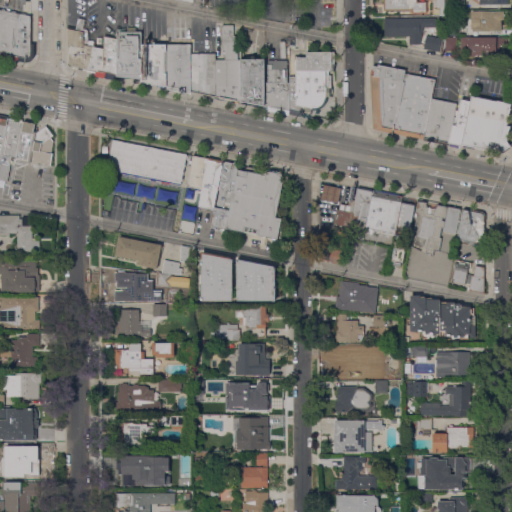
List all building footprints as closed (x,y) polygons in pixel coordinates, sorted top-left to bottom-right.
[(411,0),(411,2),(415,2),(415,11),(385,11),(384,0),(411,0)] [(445,0),(445,8),(446,8),(446,16),(432,16),(432,0),(445,0)] [(465,0),(465,10),(453,10),(453,0),(465,0)] [(0,8),(29,15),(29,43),(33,43),(33,53),(33,55),(32,57),(31,58),(30,59),(27,61),(25,61),(22,61),(0,55),(0,8)] [(505,12),(505,20),(502,20),(502,31),(498,31),(498,32),(473,32),(473,30),(472,30),(472,27),(473,27),(473,25),(473,21),(472,21),(472,12),(505,12)] [(70,68),(68,65),(68,55),(68,30),(71,30),(72,27),(77,28),(78,18),(85,20),(83,33),(84,41),(90,41),(94,42),(93,47),(105,49),(105,37),(117,39),(117,77),(70,68)] [(436,19),(436,27),(424,28),(420,45),(410,45),(411,37),(385,37),(385,19),(436,19)] [(459,36),(446,36),(446,24),(459,24),(459,36)] [(241,102),(240,104),(232,103),(233,100),(225,98),(224,101),(216,99),(217,96),(216,96),(216,60),(226,60),(226,51),(223,51),(223,26),(234,26),(234,37),(239,37),(239,65),(240,65),(240,102),(241,102)] [(117,39),(118,39),(118,36),(120,36),(120,33),(128,33),(128,28),(137,28),(137,33),(142,33),(142,45),(142,79),(120,78),(117,77),(117,39)] [(443,39),(440,52),(424,49),(427,36),(443,39)] [(457,37),(457,51),(445,51),(445,37),(457,37)] [(507,38),(507,44),(505,44),(505,55),(475,55),(475,57),(469,57),(469,55),(461,55),(461,38),(507,38)] [(153,45),(153,43),(149,43),(149,40),(160,40),(160,45),(166,45),(166,86),(166,87),(143,83),(144,82),(142,81),(142,79),(142,45),(153,45)] [(192,93),(192,94),(167,90),(167,86),(166,86),(166,45),(191,45),(191,55),(191,92),(192,93)] [(289,114),(289,83),(290,83),(290,77),(297,77),(297,58),(307,58),(307,53),(335,53),(335,55),(336,54),(336,62),(335,62),(335,65),(334,65),(332,72),(329,71),(329,76),(332,76),(332,78),(333,78),(334,85),(332,85),(332,88),(330,88),(330,97),(329,97),(327,103),(325,105),(323,108),(320,110),(317,110),(313,110),(312,110),(311,113),(303,111),(302,115),(301,117),(289,114)] [(191,55),(216,54),(216,60),(216,96),(192,91),(192,93),(191,92),(191,55)] [(240,65),(241,65),(241,60),(265,60),(265,83),(265,106),(264,108),(241,104),(242,101),(241,101),(241,102),(240,102),(240,65)] [(289,116),(265,110),(266,107),(265,106),(265,83),(268,83),(268,61),(288,61),(288,83),(289,83),(289,114),(289,116)] [(374,66),(378,67),(378,65),(405,71),(404,74),(392,133),(373,130),(370,75),(372,70),(373,71),(373,70),(374,66)] [(404,74),(434,80),(431,99),(422,139),(392,133),(404,74)] [(511,104),(507,126),(511,127),(508,141),(511,146),(501,153),(498,150),(490,148),(489,151),(462,145),(462,146),(461,146),(470,101),(471,102),(472,97),(476,98),(477,96),(483,97),(482,99),(498,102),(498,101),(511,104)] [(431,99),(456,104),(452,125),(448,144),(449,144),(449,146),(424,140),(422,139),(431,99)] [(452,125),(456,126),(461,100),(470,101),(461,146),(460,146),(459,148),(450,146),(451,144),(449,143),(449,144),(448,144),(452,125)] [(0,117),(8,119),(0,161),(0,117)] [(23,122),(16,157),(13,157),(8,182),(5,182),(5,183),(0,182),(0,165),(1,161),(0,161),(8,119),(23,122)] [(34,123),(32,131),(35,132),(44,125),(51,135),(52,142),(50,152),(51,153),(49,165),(33,161),(32,164),(14,160),(22,121),(34,123)] [(187,155),(187,156),(189,156),(188,160),(186,159),(181,185),(156,181),(156,182),(151,181),(151,180),(107,171),(113,141),(187,155)] [(186,186),(192,156),(207,159),(207,162),(206,162),(201,189),(186,186)] [(214,210),(197,206),(201,189),(206,162),(207,162),(208,161),(223,164),(214,210)] [(224,229),(213,227),(216,216),(213,215),(214,210),(223,164),(224,164),(224,162),(236,164),(224,229)] [(237,165),(236,169),(244,171),(244,168),(245,167),(247,167),(253,168),(254,169),(254,170),(254,173),(260,174),(263,173),(267,171),(271,172),(280,174),(279,181),(282,181),(274,217),(280,219),(275,239),(254,235),(255,230),(244,227),(243,232),(224,229),(236,164),(237,165)] [(342,189),(339,204),(321,200),(324,185),(342,189)] [(350,226),(355,201),(357,189),(372,192),(365,229),(350,226)] [(365,229),(372,192),(403,198),(402,202),(395,235),(365,229)] [(335,224),(337,210),(340,210),(341,204),(349,205),(350,200),(355,201),(350,226),(350,227),(335,224)] [(444,229),(441,228),(439,238),(441,239),(439,251),(434,250),(433,256),(429,256),(429,254),(426,253),(427,248),(425,248),(427,240),(425,239),(422,247),(411,243),(414,234),(418,214),(416,214),(418,201),(427,203),(426,207),(431,208),(431,209),(437,208),(437,205),(448,207),(444,229)] [(402,202),(408,203),(408,204),(415,206),(411,229),(401,227),(399,239),(409,241),(404,264),(401,264),(401,267),(393,266),(394,263),(391,263),(395,242),(394,242),(395,235),(402,202)] [(461,210),(456,234),(443,232),(444,229),(448,207),(461,210)] [(484,222),(484,245),(457,240),(463,210),(472,212),(472,210),(482,212),(486,216),(486,222),(485,222),(484,222)] [(0,215),(20,216),(20,219),(23,219),(23,225),(26,225),(26,226),(33,226),(33,233),(38,233),(38,241),(40,241),(40,252),(18,252),(18,233),(10,233),(10,236),(0,236),(0,215)] [(321,247),(334,249),(338,230),(340,230),(340,231),(347,233),(341,264),(319,259),(321,250),(321,247)] [(119,237),(164,246),(163,253),(161,253),(158,269),(137,265),(137,260),(115,256),(119,237)] [(193,264),(180,262),(181,257),(181,256),(182,251),(181,251),(181,247),(193,249),(193,264)] [(202,301),(201,258),(202,258),(202,253),(232,258),(232,300),(202,301)] [(237,259),(276,267),(275,301),(236,301),(237,259)] [(0,274),(0,260),(17,260),(17,262),(37,262),(37,268),(39,268),(39,275),(41,275),(40,292),(2,292),(2,274),(0,274)] [(165,260),(180,263),(179,268),(183,269),(181,275),(162,273),(165,260)] [(469,290),(471,285),(466,284),(465,286),(452,283),(457,260),(472,263),(470,274),(474,275),(476,266),(484,268),(484,293),(469,290)] [(160,273),(179,275),(178,287),(158,285),(160,273)] [(116,291),(122,291),(122,275),(130,275),(130,276),(142,276),(142,278),(143,278),(143,281),(148,281),(148,287),(155,287),(155,297),(148,297),(148,301),(116,301),(116,291)] [(376,313),(335,309),(337,297),(340,297),(340,295),(339,294),(339,289),(341,288),(341,281),(360,283),(359,285),(368,286),(368,287),(378,288),(376,313)] [(411,296),(421,296),(421,297),(426,297),(426,298),(432,298),(432,299),(440,299),(440,301),(449,301),(449,302),(454,302),(454,304),(460,304),(460,305),(461,305),(461,306),(470,306),(470,308),(474,308),(474,316),(475,316),(475,338),(469,338),(469,340),(460,340),(460,338),(454,338),(454,336),(440,336),(440,334),(426,334),(426,332),(411,332),(411,296)] [(40,297),(40,311),(33,311),(33,320),(40,320),(40,330),(3,330),(3,329),(2,329),(2,322),(0,322),(0,307),(1,307),(1,304),(0,304),(0,302),(1,302),(1,301),(0,301),(0,298),(1,298),(1,297),(40,297)] [(167,304),(167,316),(153,316),(153,304),(167,304)] [(246,328),(246,326),(243,326),(243,318),(236,318),(236,307),(258,307),(267,307),(267,314),(269,314),(269,323),(266,323),(266,329),(257,329),(257,328),(256,329),(255,330),(254,329),(253,328),(246,328)] [(142,325),(142,330),(151,329),(151,337),(115,336),(115,324),(118,324),(118,310),(138,311),(138,326),(142,325)] [(337,315),(347,315),(347,321),(359,321),(359,326),(365,326),(365,333),(360,333),(360,342),(337,342),(337,339),(336,339),(336,335),(337,335),(337,315)] [(385,316),(386,326),(374,326),(374,316),(385,316)] [(211,339),(211,333),(216,333),(216,325),(228,325),(228,323),(230,323),(230,325),(238,325),(238,330),(240,330),(240,341),(228,341),(228,339),(211,339)] [(33,357),(38,357),(38,367),(12,367),(12,340),(18,340),(18,337),(28,337),(28,334),(40,334),(40,346),(34,346),(33,357)] [(156,355),(153,355),(153,343),(157,343),(171,343),(175,343),(175,358),(156,358),(156,355)] [(236,375),(236,361),(238,361),(238,355),(239,355),(239,343),(264,344),(265,361),(268,361),(268,364),(270,364),(270,375),(240,375),(236,375)] [(366,345),(379,345),(379,357),(366,357),(366,345)] [(413,357),(413,345),(428,345),(429,357),(413,357)] [(362,354),(364,356),(364,361),(365,361),(365,366),(364,366),(364,369),(370,369),(370,370),(372,370),(372,378),(370,378),(370,379),(336,379),(336,348),(343,348),(344,354),(362,354)] [(140,372),(137,372),(137,376),(132,376),(131,372),(129,372),(129,368),(118,369),(117,350),(130,349),(130,351),(145,351),(145,359),(154,359),(154,375),(140,375),(140,372)] [(469,352),(469,365),(471,365),(471,378),(437,378),(437,352),(469,352)] [(42,373),(42,383),(40,383),(40,399),(25,400),(25,397),(8,397),(8,389),(5,389),(4,376),(16,376),(16,374),(42,373)] [(262,382),(262,379),(269,379),(269,395),(262,395),(262,401),(269,401),(269,413),(256,413),(256,412),(246,411),(246,410),(240,410),(240,382),(262,382)] [(159,380),(181,380),(181,383),(182,383),(183,389),(181,389),(181,392),(159,392),(159,380)] [(388,382),(388,394),(376,394),(376,382),(388,382)] [(414,397),(415,382),(428,382),(427,397),(414,397)] [(441,404),(441,406),(453,406),(453,394),(447,394),(447,393),(445,393),(445,389),(447,389),(447,386),(462,386),(462,382),(472,382),(472,397),(471,397),(471,410),(468,410),(468,417),(454,417),(454,416),(422,415),(422,404),(441,404)] [(161,401),(161,404),(162,404),(162,410),(161,410),(161,413),(135,413),(135,412),(116,412),(116,402),(118,402),(118,392),(119,392),(119,386),(122,386),(122,384),(128,384),(128,385),(130,385),(130,386),(134,386),(134,385),(139,385),(145,385),(148,387),(148,389),(154,389),(154,401),(161,401)] [(355,411),(355,415),(349,415),(349,412),(336,412),(337,401),(338,401),(338,394),(338,395),(339,387),(358,387),(358,388),(364,388),(372,394),(373,394),(373,401),(371,403),(372,405),(372,407),(369,411),(355,411)] [(23,440),(23,439),(17,439),(17,440),(0,440),(0,408),(36,408),(36,410),(37,412),(37,414),(37,417),(36,419),(36,420),(39,420),(39,427),(37,427),(37,440),(34,440),(23,440)] [(192,416),(192,429),(160,429),(160,416),(192,416)] [(269,427),(269,442),(271,442),(271,449),(255,449),(255,450),(238,450),(238,449),(235,448),(236,431),(233,431),(233,418),(262,418),(262,417),(269,417),(269,427)] [(432,429),(430,429),(430,436),(423,436),(423,430),(421,430),(421,429),(418,429),(417,419),(432,419),(432,429)] [(335,453),(335,443),(334,443),(334,433),(335,433),(335,421),(363,421),(381,421),(381,427),(365,427),(365,433),(372,433),(372,452),(365,452),(365,453),(335,453)] [(143,448),(129,448),(129,447),(124,447),(123,443),(118,443),(117,426),(123,426),(123,423),(134,423),(134,424),(147,424),(147,427),(155,427),(155,435),(143,435),(143,448)] [(448,449),(448,453),(433,452),(433,434),(447,434),(447,428),(449,428),(450,425),(453,425),(453,428),(474,428),(474,447),(461,447),(461,449),(448,449)] [(0,459),(2,459),(2,457),(10,457),(10,451),(24,451),(24,449),(31,448),(31,451),(37,451),(37,465),(40,465),(40,468),(41,468),(41,473),(40,473),(40,476),(10,476),(10,478),(0,478),(0,459)] [(150,454),(168,454),(168,467),(149,467),(150,454)] [(268,488),(241,488),(241,468),(263,468),(263,466),(257,466),(257,454),(268,454),(268,488)] [(407,471),(407,456),(421,456),(421,471),(407,471)] [(366,457),(366,464),(363,464),(363,470),(361,472),(359,472),(359,477),(365,477),(365,474),(369,474),(369,476),(378,476),(378,480),(379,480),(379,489),(353,489),(353,491),(345,491),(345,490),(336,490),(336,480),(342,480),(342,473),(343,473),(343,467),(344,467),(344,458),(366,457)] [(117,479),(119,479),(119,469),(116,469),(117,460),(123,460),(124,458),(132,458),(132,460),(135,460),(135,464),(137,464),(137,465),(144,465),(144,488),(117,488),(117,479)] [(426,460),(430,460),(429,458),(438,458),(438,460),(446,460),(446,465),(447,465),(448,475),(454,475),(454,458),(462,458),(462,461),(464,461),(465,472),(462,472),(463,489),(427,490),(427,486),(424,482),(426,476),(426,460)] [(0,511),(0,495),(3,495),(2,482),(22,482),(22,487),(27,487),(27,483),(42,483),(42,495),(27,495),(27,511),(0,511)] [(268,511),(222,511),(222,510),(231,511),(243,511),(243,503),(246,503),(246,498),(245,498),(245,491),(253,491),(253,490),(255,490),(255,491),(258,491),(258,492),(268,493),(268,511)] [(175,493),(176,497),(178,497),(178,502),(175,502),(175,504),(151,504),(151,511),(132,511),(132,507),(117,507),(117,494),(175,493)] [(433,503),(421,504),(420,494),(432,493),(433,503)] [(392,506),(381,506),(380,495),(392,494),(392,506)] [(336,511),(336,498),(349,498),(350,502),(359,502),(359,500),(364,500),(364,502),(366,502),(366,511),(336,511)] [(468,498),(468,511),(438,511),(438,502),(450,502),(450,498),(468,498)]
